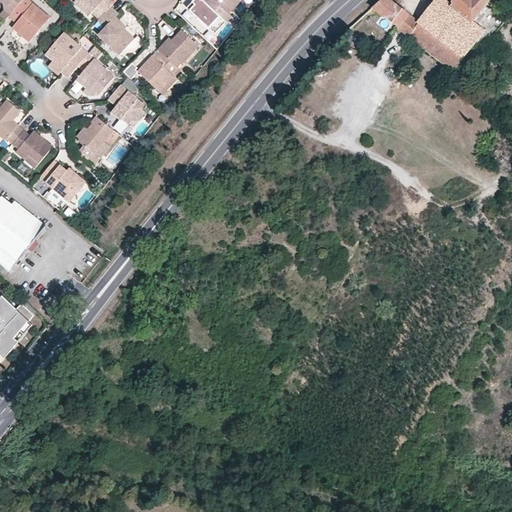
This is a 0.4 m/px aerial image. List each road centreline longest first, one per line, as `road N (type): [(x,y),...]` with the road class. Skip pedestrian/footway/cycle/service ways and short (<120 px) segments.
road 1 (primary): [(348,0),(298,49),(25,394)]
road 2 (unknown): [(258,100),(330,139),(351,131),(388,70)]
